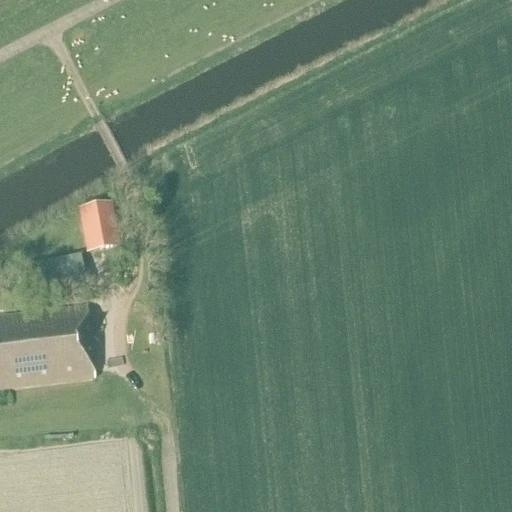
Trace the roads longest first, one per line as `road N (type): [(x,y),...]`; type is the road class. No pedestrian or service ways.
road 1 (track): [(125,375),(163,426),(172,511)]
road 2 (unclassified): [(0,57),(111,0)]
